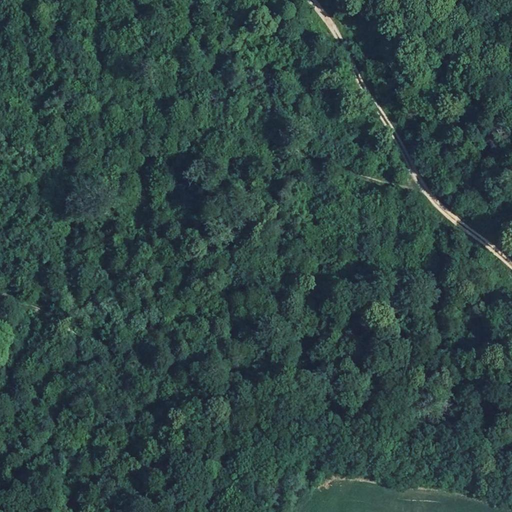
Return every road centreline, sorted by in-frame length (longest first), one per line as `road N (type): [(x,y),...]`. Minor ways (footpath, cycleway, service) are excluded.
road 1 (track): [(109,347),(312,430),(511,472)]
road 2 (track): [(511,265),(425,189),(333,26),(310,0)]
